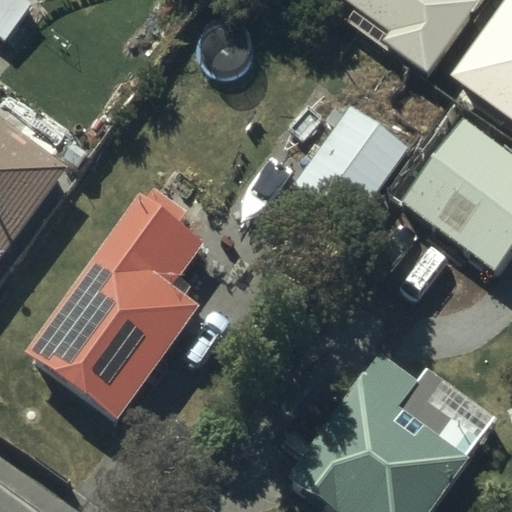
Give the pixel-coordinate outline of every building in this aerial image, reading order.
[(9,0),(0,0),(0,55),(1,56),(32,18),(9,0)] [(319,0),(319,1),(387,50),(381,59),(426,92),(476,22),(444,0),(319,0)] [(511,10),(449,96),(511,142),(511,10)] [(317,168),(291,202),(350,246),(408,167),(324,105),(291,149),(317,168)] [(0,140),(0,276),(64,191),(23,161),(31,151),(8,134),(2,142),(0,140)] [(511,174),(464,138),(401,223),(492,291),(511,263),(511,174)] [(146,206),(23,378),(114,443),(194,331),(166,312),(205,258),(182,242),(187,235),(146,206)] [(379,378),(286,505),(295,511),(448,511),(469,484),(464,480),(488,447),(422,399),(417,406),(379,378)]
